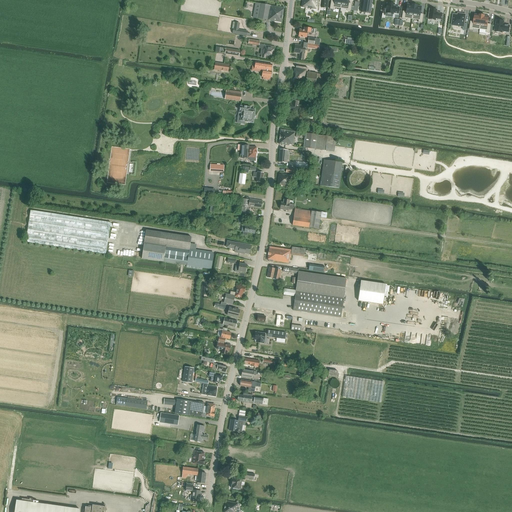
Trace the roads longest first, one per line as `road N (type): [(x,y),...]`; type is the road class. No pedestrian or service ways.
road 1 (tertiary): [(208,511),(265,232),(291,0)]
road 2 (unknown): [(250,299),(370,325),(414,327),(433,315)]
